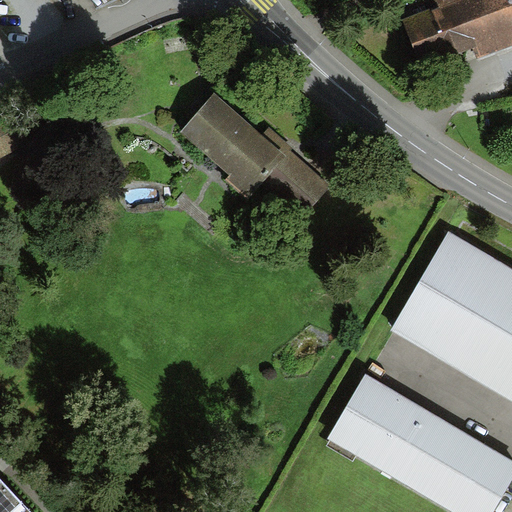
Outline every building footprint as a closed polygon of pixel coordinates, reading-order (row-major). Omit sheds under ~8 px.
[(477,61),(511,47),(511,0),(431,0),(436,11),(403,23),(423,74),(475,54),(477,61)] [(217,98),(180,139),(248,201),(268,179),(302,210),(322,188),(305,172),(290,158),(295,152),(269,129),(261,137),(217,98)] [(0,118),(0,161),(24,149),(6,115),(0,118)] [(511,274),(449,237),(391,336),(511,406),(511,274)] [(511,468),(425,417),(368,382),(331,442),(448,511),(497,511),(511,487),(511,468)] [(21,511),(0,487),(0,511),(21,511)]
